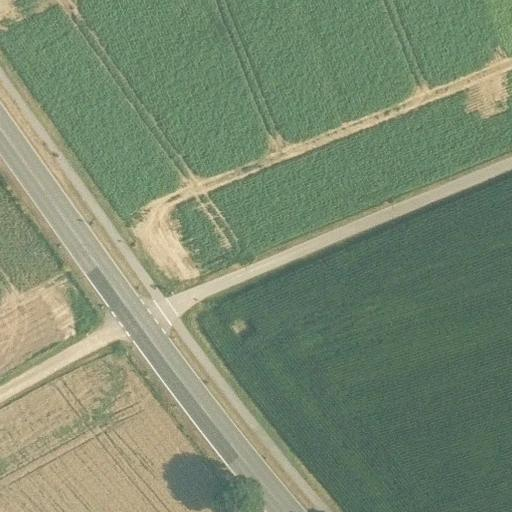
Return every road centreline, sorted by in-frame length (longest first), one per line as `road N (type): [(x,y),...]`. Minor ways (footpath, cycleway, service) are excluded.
road 1 (unclassified): [(511,164),(134,317)]
road 2 (primary): [(134,317),(287,511)]
road 3 (primary): [(0,127),(134,317)]
road 4 (unclassified): [(134,317),(0,395)]
